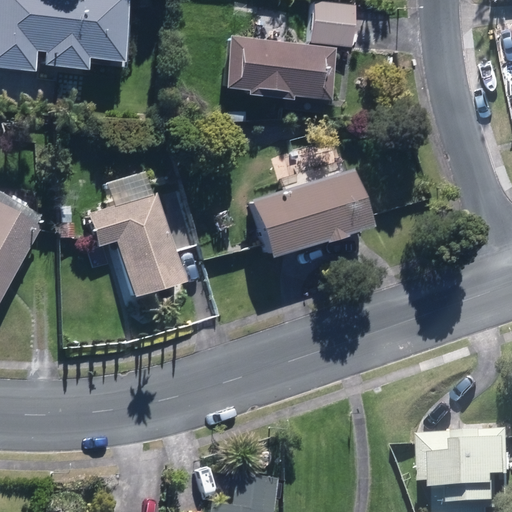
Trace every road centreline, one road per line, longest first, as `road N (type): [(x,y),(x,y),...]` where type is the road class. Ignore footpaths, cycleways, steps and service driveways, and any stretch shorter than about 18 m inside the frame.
road 1 (tertiary): [(0,413),(94,412),(169,398),(510,286)]
road 2 (residential): [(510,286),(457,125),(437,0)]
